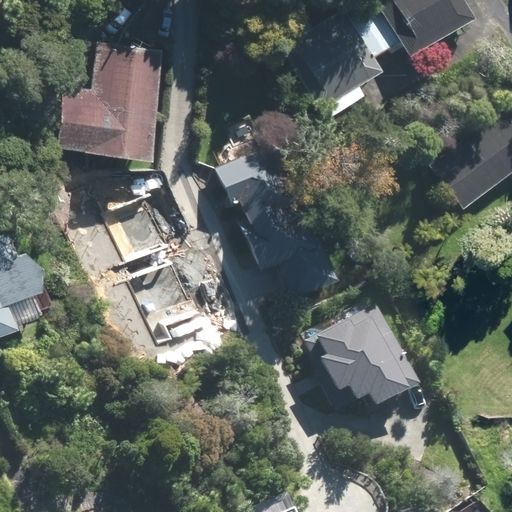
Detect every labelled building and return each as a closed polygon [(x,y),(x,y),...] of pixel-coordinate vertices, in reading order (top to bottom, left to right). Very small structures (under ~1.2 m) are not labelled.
[(463,0),(378,0),(410,50),(470,11),(463,0)] [(343,10),(285,43),(317,101),(376,67),(343,10)] [(148,153),(159,45),(99,39),(87,147),(148,153)] [(511,102),(428,164),(457,203),(511,161),(511,102)] [(335,274),(269,141),(212,169),(226,197),(242,189),(259,222),(242,230),(259,264),(280,253),(300,292),(335,274)] [(3,227),(0,228),(0,326),(38,310),(26,282),(42,275),(30,247),(14,254),(3,227)] [(412,386),(372,310),(300,348),(331,406),(369,386),(378,404),(412,386)]
